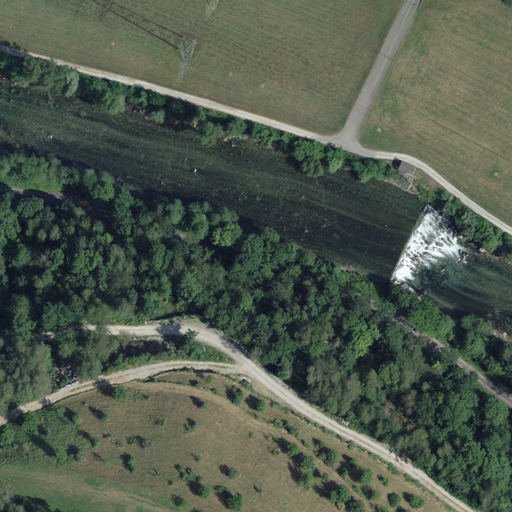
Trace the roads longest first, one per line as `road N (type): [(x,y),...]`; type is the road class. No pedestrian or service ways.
road 1 (track): [(0,189),(109,213),(359,299),(511,403)]
road 2 (track): [(345,145),(417,163),(511,231)]
road 3 (unclassified): [(345,145),(413,0)]
